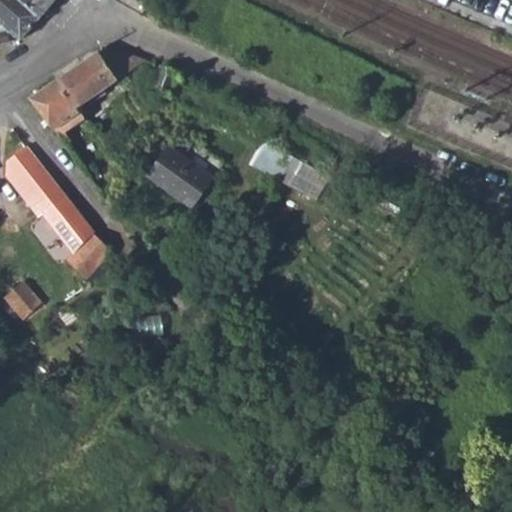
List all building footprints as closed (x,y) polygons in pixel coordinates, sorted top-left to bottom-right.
[(0,0),(0,22),(17,38),(42,10),(30,0),(0,0)] [(30,0),(42,10),(50,0),(30,0)] [(122,72),(99,41),(93,46),(116,77),(122,72)] [(77,104),(116,77),(93,46),(55,74),(77,104)] [(153,87),(172,94),(177,72),(159,65),(153,87)] [(51,129),(81,108),(77,104),(55,74),(26,96),(51,129)] [(77,135),(63,144),(74,158),(86,146),(77,135)] [(7,160),(6,178),(38,216),(65,195),(25,145),(7,160)] [(168,147),(147,177),(191,208),(212,177),(168,147)] [(78,252),(96,234),(65,195),(38,216),(39,216),(41,219),(46,215),(78,252)] [(114,254),(96,234),(78,252),(69,261),(88,280),(114,254)] [(19,321),(40,301),(22,282),(1,300),(19,321)]
